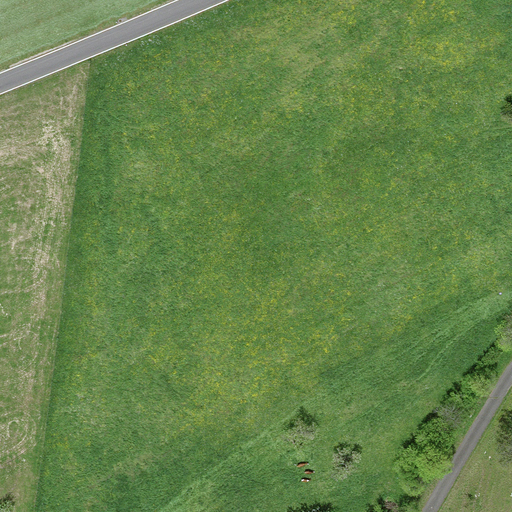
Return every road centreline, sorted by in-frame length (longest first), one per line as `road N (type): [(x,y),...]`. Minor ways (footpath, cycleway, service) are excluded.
road 1 (tertiary): [(0,83),(202,0)]
road 2 (track): [(426,511),(511,369)]
